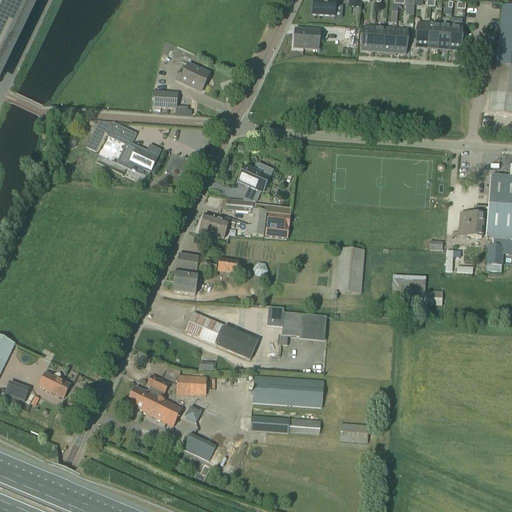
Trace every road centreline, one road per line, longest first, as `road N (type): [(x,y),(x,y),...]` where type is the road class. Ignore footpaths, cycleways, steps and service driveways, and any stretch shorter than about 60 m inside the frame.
road 1 (residential): [(43,511),(230,125)]
road 2 (unclassified): [(511,150),(230,125)]
road 3 (residential): [(230,125),(290,0)]
